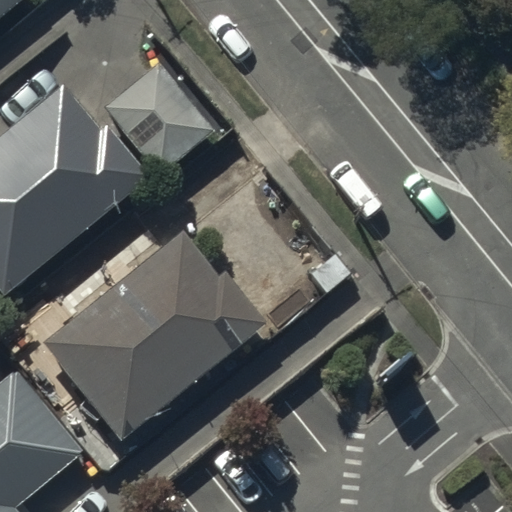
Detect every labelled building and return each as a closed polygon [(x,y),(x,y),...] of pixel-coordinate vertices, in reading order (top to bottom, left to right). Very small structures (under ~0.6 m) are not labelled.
[(0,0),(0,14),(17,0),(0,0)] [(99,107),(156,175),(211,129),(154,61),(99,107)] [(95,132),(56,85),(0,130),(0,294),(144,176),(103,125),(95,132)] [(177,233),(38,344),(116,441),(262,324),(219,271),(212,276),(177,233)] [(0,380),(0,511),(13,511),(11,509),(80,451),(12,370),(0,380)]
